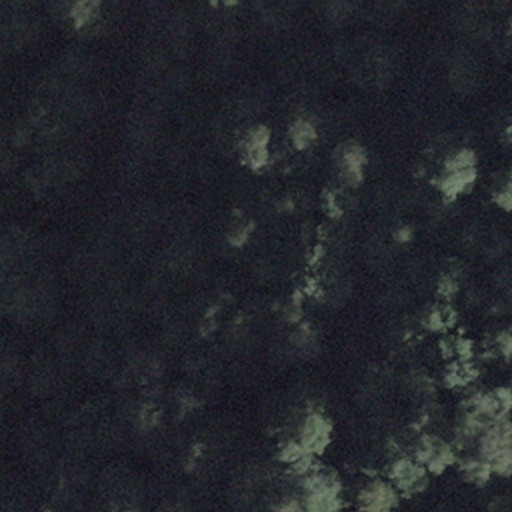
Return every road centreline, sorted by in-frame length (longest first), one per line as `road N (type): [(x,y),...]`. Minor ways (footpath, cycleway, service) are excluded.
road 1 (unclassified): [(473,0),(416,113),(329,343),(362,511)]
road 2 (unclassified): [(0,454),(65,285),(118,187),(146,111),(160,0)]
